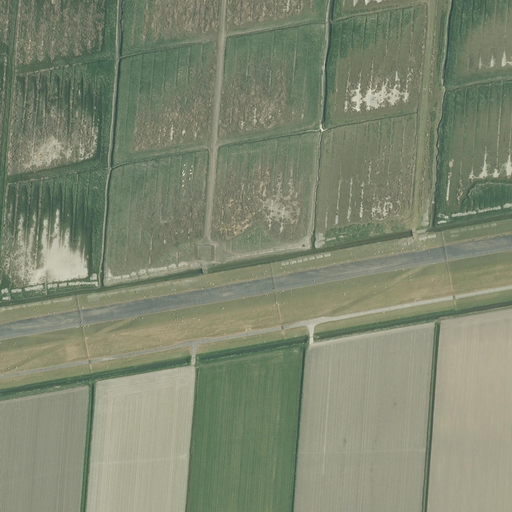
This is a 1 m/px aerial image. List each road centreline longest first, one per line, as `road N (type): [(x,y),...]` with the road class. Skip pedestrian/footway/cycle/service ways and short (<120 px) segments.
road 1 (track): [(0,337),(511,248)]
road 2 (track): [(145,312),(98,335),(191,343)]
road 3 (track): [(314,321),(426,263)]
road 4 (track): [(24,333),(70,340),(0,371)]
